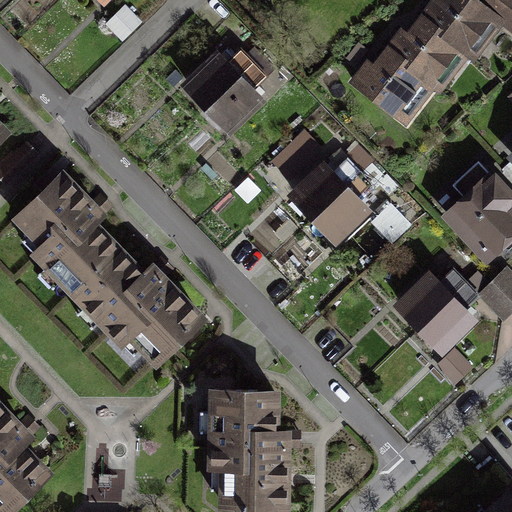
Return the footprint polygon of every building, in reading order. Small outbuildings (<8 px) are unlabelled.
[(511,0),(450,0),(448,5),(440,0),(434,0),(410,35),(402,29),(377,65),(370,61),(349,90),(406,130),(434,90),(447,99),(473,61),(480,66),(506,29),(511,32),(511,0)] [(122,37),(139,22),(124,6),(108,21),(122,37)] [(264,110),(222,61),(206,75),(181,96),(222,145),(254,118),(264,110)] [(0,110),(0,136),(13,124),(0,110)] [(101,195),(67,161),(11,216),(153,360),(209,305),(177,273),(101,195)] [(371,219),(325,166),(316,174),(287,199),(332,252),(362,227),(371,219)] [(511,248),(511,196),(491,172),(439,217),(485,271),(511,248)] [(373,219),(389,236),(408,219),(391,202),(373,219)] [(511,316),(511,270),(511,268),(483,292),(507,321),(511,316)] [(481,332),(434,276),(410,296),(392,311),(439,367),(457,352),(481,332)] [(243,509),(284,510),(285,418),(275,418),(276,388),(214,388),(213,485),(222,485),(221,504),(243,504),(243,509)] [(24,423),(0,397),(0,499),(7,507),(58,460),(24,423)] [(127,493),(123,457),(98,460),(102,496),(127,493)] [(511,511),(511,492),(488,511),(511,511)]
